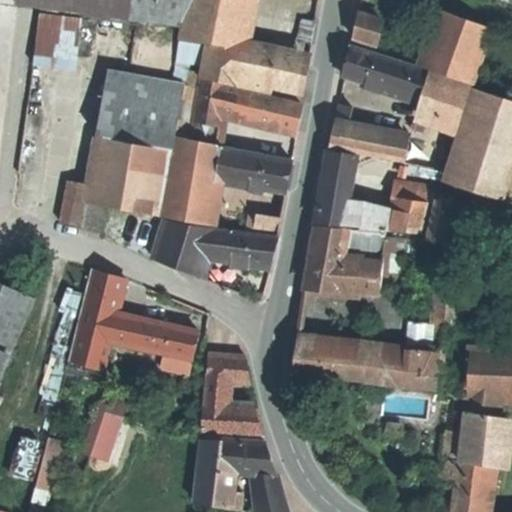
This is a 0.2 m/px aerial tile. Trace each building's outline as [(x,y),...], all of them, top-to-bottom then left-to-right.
[(17,0),(17,3),(123,19),(127,0),(17,0)] [(127,0),(123,19),(136,20),(139,0),(127,0)] [(245,0),(139,0),(136,20),(184,28),(207,31),(205,45),(206,46),(201,77),(228,84),(229,82),(236,48),(245,0)] [(65,46),(83,47),(85,14),(44,11),(40,62),(64,64),(65,46)] [(445,11),(424,67),(471,85),(491,28),(445,11)] [(384,24),(362,16),(355,38),(377,45),(384,24)] [(319,38),(322,21),(306,17),(302,34),(319,38)] [(207,31),(184,28),(178,60),(201,64),(205,45),(207,31)] [(236,48),(229,82),(272,93),(273,88),(302,95),(307,64),(236,48)] [(429,74),(352,48),(348,62),(343,76),(421,100),(429,74)] [(128,75),(111,74),(99,138),(172,150),(174,135),(184,84),(128,75)] [(458,85),(429,74),(421,100),(420,107),(476,123),(485,92),(458,85)] [(229,85),(200,78),(190,137),(219,143),(221,133),(225,112),(229,85)] [(198,86),(184,84),(174,135),(189,138),(198,86)] [(229,85),(225,112),(247,119),(254,92),(229,85)] [(271,96),(254,92),(247,119),(297,132),(300,119),(303,106),(271,98),(271,96)] [(511,100),(485,92),(476,123),(456,185),(501,200),(511,164),(511,100)] [(352,111),(339,108),(336,127),(348,129),(352,111)] [(348,129),(336,127),(331,146),(404,160),(409,140),(348,129)] [(221,133),(219,143),(243,149),(246,139),(221,133)] [(174,135),(172,150),(168,170),(216,179),(222,146),(189,138),(174,135)] [(172,150),(99,138),(90,186),(86,205),(103,207),(107,209),(108,207),(208,225),(209,218),(216,179),(168,170),(172,150)] [(240,150),(222,146),(216,179),(233,182),(240,151),(240,150)] [(356,155),(331,150),(325,185),(318,224),(344,226),(350,196),(356,155)] [(293,162),(240,151),(233,182),(288,193),(290,178),(293,162)] [(68,182),(59,222),(82,226),(86,205),(90,186),(68,182)] [(421,187),(394,184),(392,197),(398,198),(434,203),(436,187),(421,185),(421,187)] [(366,198),(350,196),(344,226),(392,230),(396,211),(365,205),(366,198)] [(434,203),(398,198),(396,211),(392,230),(426,233),(434,203)] [(469,205),(437,199),(427,238),(455,240),(454,241),(460,242),(469,205)] [(86,205),(82,226),(81,231),(98,234),(103,207),(86,205)] [(283,218),(256,215),(254,231),(280,234),(283,218)] [(218,229),(165,220),(153,257),(202,278),(209,258),(218,229)] [(349,229),(317,227),(312,257),(307,288),(341,290),(345,254),(349,229)] [(221,230),(218,229),(209,258),(271,267),(275,255),(279,239),(221,230)] [(387,232),(349,229),(345,254),(360,255),(360,251),(384,254),(386,236),(387,236),(387,232)] [(360,255),(345,254),(341,290),(362,292),(363,286),(382,287),(385,255),(384,254),(360,251),(360,255)] [(127,279),(96,271),(88,305),(84,304),(70,360),(102,368),(104,369),(111,341),(118,313),(127,279)] [(17,290),(0,282),(0,374),(34,297),(17,290)] [(118,313),(111,341),(133,346),(139,318),(118,313)] [(139,318),(133,346),(195,361),(200,333),(171,326),(139,318)] [(315,338),(299,336),(294,375),(317,377),(318,367),(319,349),(320,344),(314,344),(315,338)] [(406,358),(319,349),(318,367),(324,368),(323,378),(404,387),(406,358)] [(511,350),(472,349),(470,399),(500,401),(511,401),(511,350)] [(245,357),(210,353),(207,380),(230,382),(252,384),(245,357)] [(102,368),(70,360),(67,373),(100,380),(102,368)] [(207,380),(205,406),(229,407),(230,382),(207,380)] [(500,401),(470,399),(466,435),(448,432),(444,460),(448,461),(493,468),(500,401)] [(96,414),(83,454),(91,456),(105,412),(122,417),(125,405),(108,400),(96,414)] [(229,407),(205,406),(203,431),(263,435),(260,421),(257,409),(229,407)] [(105,412),(91,456),(109,458),(122,417),(105,412)] [(69,444),(49,439),(36,487),(56,492),(69,444)] [(224,441),(202,439),(196,492),(195,503),(241,511),(242,493),(232,493),(233,473),(221,472),(224,441)] [(267,443),(224,441),(221,472),(233,473),(277,476),(272,460),(267,443)] [(485,511),(493,468),(448,461),(446,479),(458,481),(453,511),(485,511)] [(289,511),(285,498),(255,493),(257,511),(289,511)]
